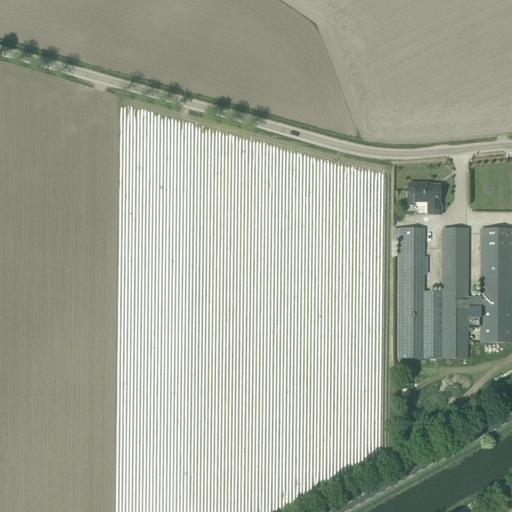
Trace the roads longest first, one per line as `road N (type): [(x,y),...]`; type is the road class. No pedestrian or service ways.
road 1 (unclassified): [(511,149),(380,158),(0,51)]
road 2 (primary): [(330,511),(511,412)]
